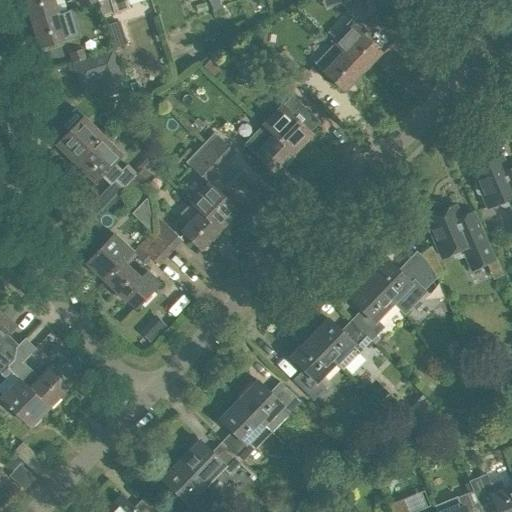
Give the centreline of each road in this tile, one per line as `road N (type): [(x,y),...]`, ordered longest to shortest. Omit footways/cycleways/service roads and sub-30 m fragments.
road 1 (residential): [(146,397),(474,72)]
road 2 (residential): [(146,397),(60,300),(9,194)]
road 3 (residential): [(36,511),(146,397)]
